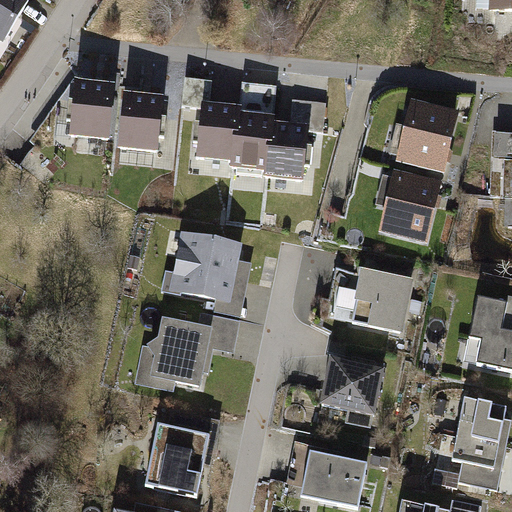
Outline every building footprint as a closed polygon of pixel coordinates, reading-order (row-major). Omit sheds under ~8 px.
[(0,0),(0,51),(2,52),(30,6),(19,0),(0,0)] [(288,18),(297,0),(263,0),(261,5),(288,18)] [(511,20),(511,0),(487,0),(486,20),(511,20)] [(117,91),(78,87),(73,144),(112,147),(117,91)] [(167,103),(126,100),(121,156),(162,159),(167,103)] [(464,117),(415,105),(400,169),(449,181),(464,117)] [(245,114),(204,110),(199,165),(234,168),(233,175),(268,178),(267,184),(306,188),(311,132),(278,129),(278,123),(244,120),(245,114)] [(511,138),(491,138),(491,202),(503,202),(503,205),(511,205),(511,138)] [(60,171),(35,151),(21,168),(45,189),(60,171)] [(446,189),(397,177),(382,238),(431,250),(446,189)] [(240,250),(180,238),(168,297),(216,307),(214,317),(239,322),(249,270),(237,267),(240,250)] [(412,284),(358,274),(347,329),(401,340),(412,284)] [(507,307),(477,301),(469,341),(479,343),(474,369),(511,376),(511,302),(508,302),(507,307)] [(424,305),(412,303),(409,317),(421,319),(424,305)] [(197,331),(160,324),(155,345),(144,351),(152,363),(148,383),(206,394),(214,353),(232,357),(238,325),(200,317),(197,331)] [(350,365),(327,360),(317,408),(347,413),(344,428),(373,434),(385,372),(376,370),(377,364),(351,358),(350,365)] [(506,412),(463,403),(451,463),(462,466),(460,477),(434,472),(431,486),(457,491),(459,486),(497,494),(511,426),(504,424),(506,412)] [(169,432),(156,429),(144,490),(197,501),(204,469),(210,470),(219,424),(172,415),(169,432)] [(364,465),(306,453),(297,497),(356,508),(364,465)]
